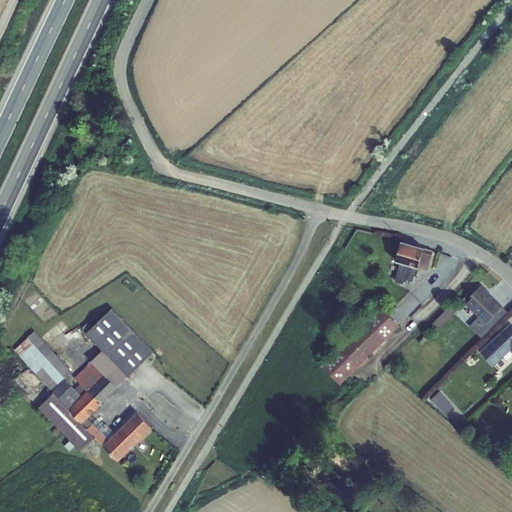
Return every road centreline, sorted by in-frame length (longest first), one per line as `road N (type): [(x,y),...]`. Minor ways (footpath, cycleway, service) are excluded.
road 1 (unclassified): [(318,212),(292,273),(147,511)]
road 2 (unclassified): [(149,0),(121,58),(121,81),(160,165),(318,212)]
road 3 (trunk): [(0,216),(102,0)]
road 4 (residential): [(348,217),(434,235),(511,279)]
road 5 (trunk): [(66,0),(0,141)]
